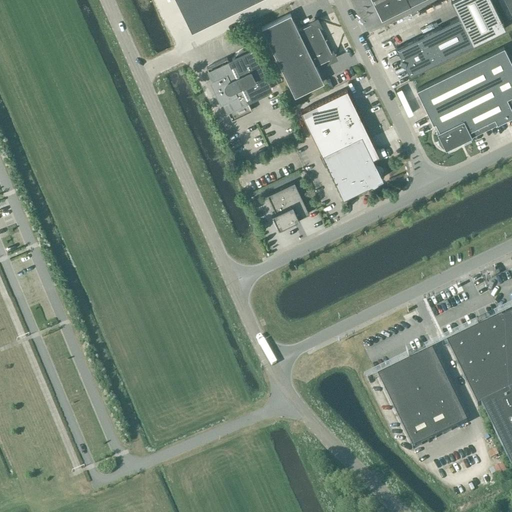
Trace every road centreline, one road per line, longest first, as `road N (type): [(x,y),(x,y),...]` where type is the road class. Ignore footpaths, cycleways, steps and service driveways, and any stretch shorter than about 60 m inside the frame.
road 1 (tertiary): [(231,282),(106,0)]
road 2 (unclassified): [(271,363),(511,244)]
road 3 (unclassified): [(231,282),(426,186)]
road 4 (unclassified): [(426,186),(337,0)]
road 5 (tertiary): [(394,511),(346,465),(271,363)]
